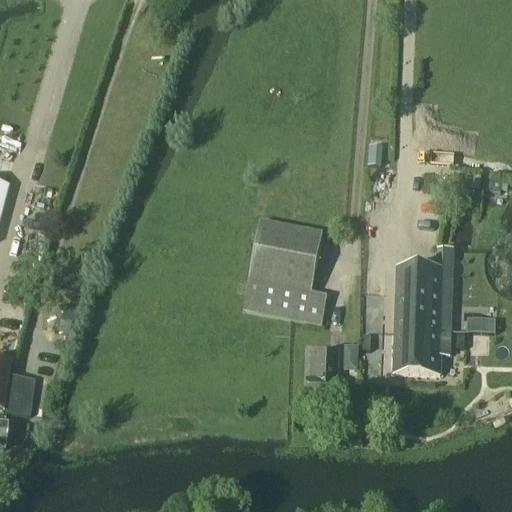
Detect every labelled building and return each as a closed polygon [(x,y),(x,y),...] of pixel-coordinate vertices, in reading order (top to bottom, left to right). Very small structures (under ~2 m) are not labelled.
[(368,210),(367,242),(391,243),(392,211),(368,210)] [(311,296),(323,237),(261,224),(249,282),(243,314),(321,330),(327,299),(311,296)] [(397,296),(395,337),(449,338),(452,253),(438,253),(437,272),(420,272),(397,271),(397,296)] [(395,337),(394,377),(440,378),(441,353),(449,354),(449,338),(395,337)] [(370,355),(371,339),(362,339),(362,354),(370,355)] [(357,374),(358,350),(344,350),(344,374),(357,374)] [(337,403),(338,355),(312,354),(311,382),(308,382),(308,402),(337,403)] [(9,380),(11,367),(0,365),(0,415),(5,416),(9,380)] [(32,382),(9,380),(5,416),(27,419),(32,382)]
